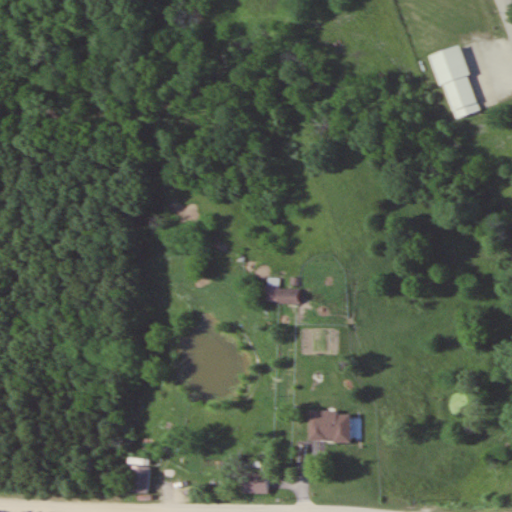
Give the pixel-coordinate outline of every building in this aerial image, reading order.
[(433,54),(454,119),(481,110),(460,45),(433,54)] [(300,289),(280,289),(280,279),(269,279),(269,287),(261,287),(261,303),(300,303),(300,289)] [(351,442),(351,412),(308,412),(308,442),(351,442)] [(149,494),(150,467),(134,466),(133,493),(149,494)] [(267,494),(267,473),(242,473),(242,494),(267,494)]
